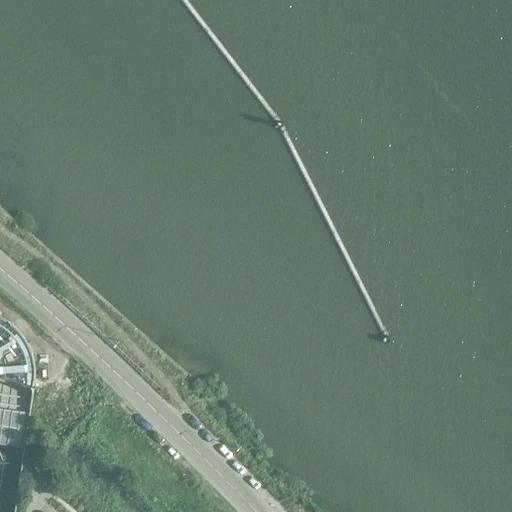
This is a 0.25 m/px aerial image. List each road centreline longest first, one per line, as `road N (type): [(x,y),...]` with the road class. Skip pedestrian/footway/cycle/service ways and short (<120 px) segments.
road 1 (motorway): [(0,431),(59,0)]
road 2 (unclassified): [(253,511),(127,383),(0,270)]
